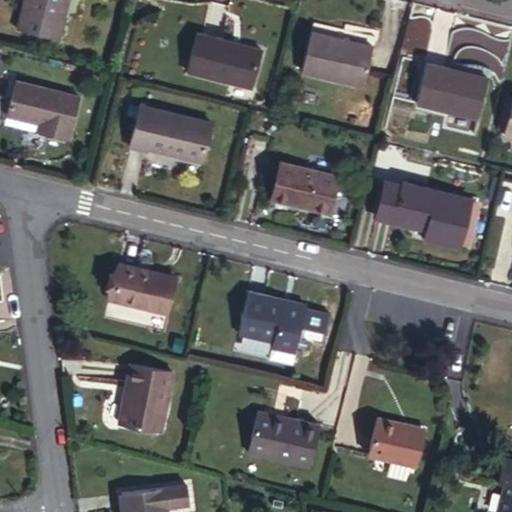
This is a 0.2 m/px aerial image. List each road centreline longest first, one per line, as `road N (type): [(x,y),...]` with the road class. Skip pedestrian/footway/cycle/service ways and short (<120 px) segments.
road 1 (residential): [(20,187),(511,308)]
road 2 (residential): [(20,187),(58,504)]
